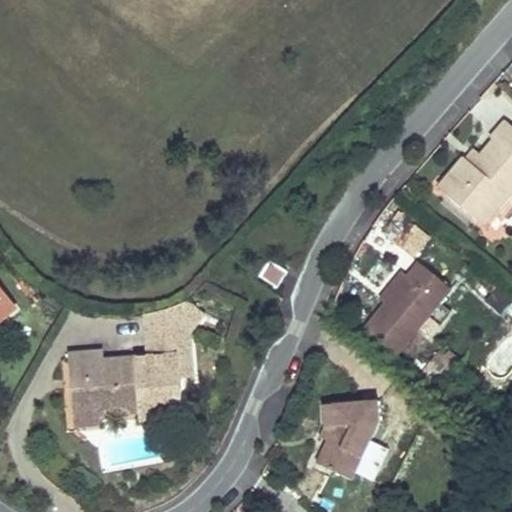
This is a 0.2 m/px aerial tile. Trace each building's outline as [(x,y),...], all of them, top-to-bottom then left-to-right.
[(499,145),(478,170),(473,166),(464,158),(439,188),(483,225),(511,191),(511,126),(505,121),(491,139),(494,141),(499,145)] [(478,170),(499,145),(494,141),(473,166),(478,170)] [(413,256),(429,237),(400,212),(382,233),(413,256)] [(286,272),(269,261),(259,277),(276,288),(286,272)] [(451,289),(419,263),(408,276),(385,304),(364,329),(396,356),(451,289)] [(385,304),(408,276),(402,272),(381,299),(385,304)] [(0,320),(14,309),(0,291),(0,320)] [(103,362),(69,364),(73,416),(99,414),(139,411),(140,420),(183,416),(180,379),(178,357),(190,356),(188,333),(203,314),(188,301),(177,306),(165,310),(154,313),(146,315),(149,358),(126,360),(127,368),(104,369),(103,362)] [(103,362),(103,353),(68,355),(69,364),(103,362)] [(191,378),(190,356),(178,357),(180,379),(191,378)] [(126,360),(103,362),(104,369),(127,368),(126,360)] [(316,463),(352,480),(372,438),(380,422),(377,400),(323,405),(325,428),(334,427),(327,441),(316,463)] [(100,423),(99,414),(73,416),(74,425),(100,423)] [(399,421),(380,422),(372,438),(389,447),(399,427),(399,421)] [(327,441),(334,427),(325,428),(319,437),(327,441)]
